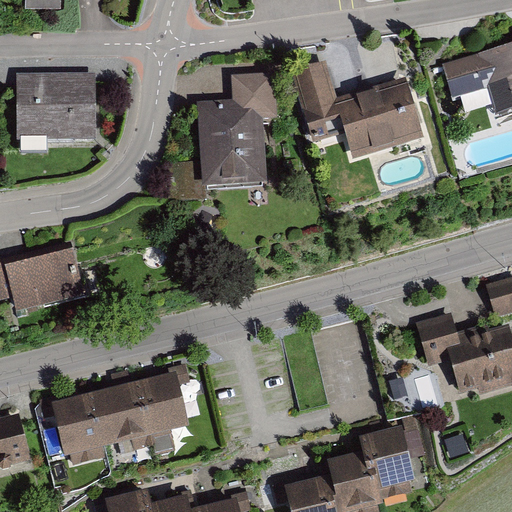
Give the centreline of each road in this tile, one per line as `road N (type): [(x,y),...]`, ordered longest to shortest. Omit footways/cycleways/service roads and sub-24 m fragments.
road 1 (tertiary): [(511,238),(0,372)]
road 2 (residential): [(164,46),(502,0)]
road 3 (residential): [(0,219),(94,203),(124,183),(150,141),(164,46)]
road 4 (residential): [(0,45),(164,46)]
